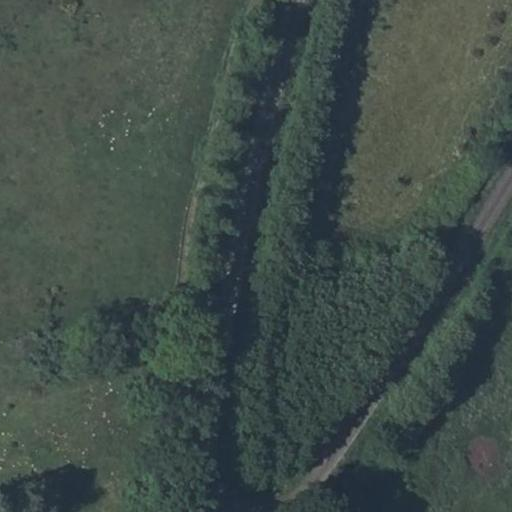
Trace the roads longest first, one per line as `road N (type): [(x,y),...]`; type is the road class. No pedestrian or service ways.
road 1 (unclassified): [(224,511),(207,391),(242,183),(294,0)]
road 2 (unclassified): [(511,177),(300,511)]
